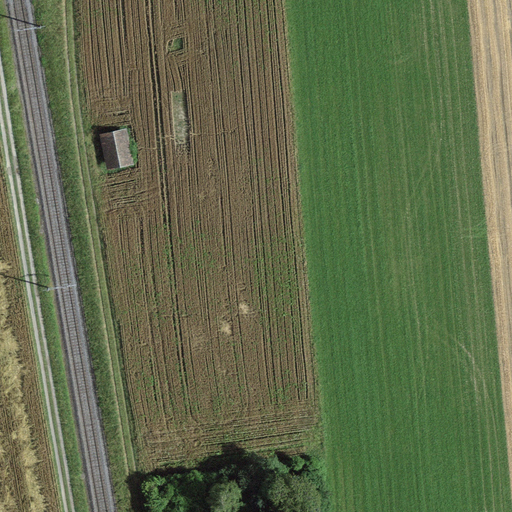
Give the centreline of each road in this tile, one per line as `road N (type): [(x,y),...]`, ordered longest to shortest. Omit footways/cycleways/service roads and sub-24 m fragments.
road 1 (track): [(71,0),(141,511)]
road 2 (track): [(71,511),(0,89)]
